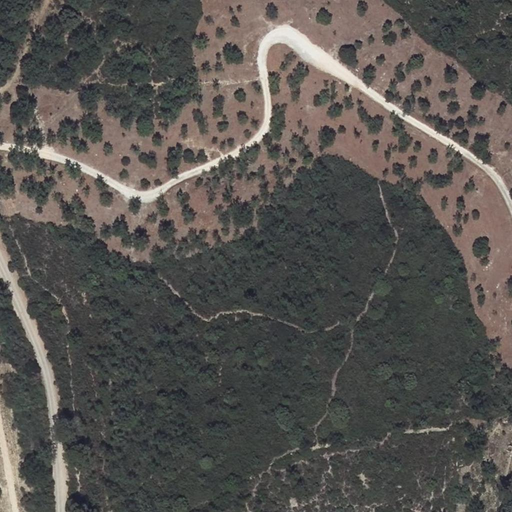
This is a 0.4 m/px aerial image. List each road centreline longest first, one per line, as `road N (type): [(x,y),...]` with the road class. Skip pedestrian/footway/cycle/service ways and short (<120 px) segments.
road 1 (unclassified): [(511,213),(491,174),(465,154),(275,37),(265,45),(262,133),(155,195),(138,197),(62,157),(0,146)]
road 2 (unclassified): [(0,254),(57,417),(58,511)]
